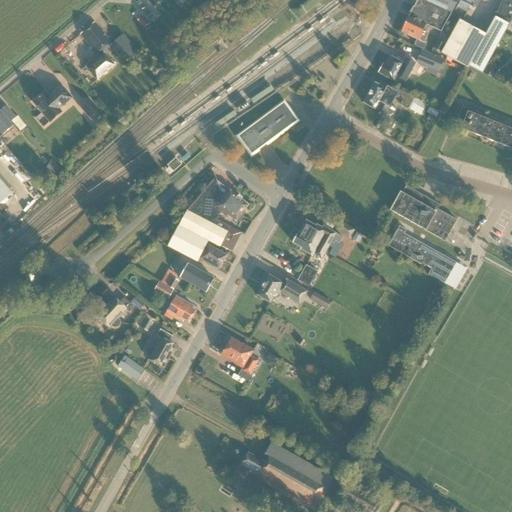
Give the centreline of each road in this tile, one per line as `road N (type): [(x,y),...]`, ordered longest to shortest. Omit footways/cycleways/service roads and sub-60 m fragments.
road 1 (tertiary): [(98,511),(282,195)]
road 2 (residential): [(54,266),(86,265),(213,156),(282,195)]
road 3 (residential): [(511,196),(432,172),(327,117)]
road 4 (residential): [(0,90),(105,0)]
road 5 (tertiary): [(327,117),(394,0)]
